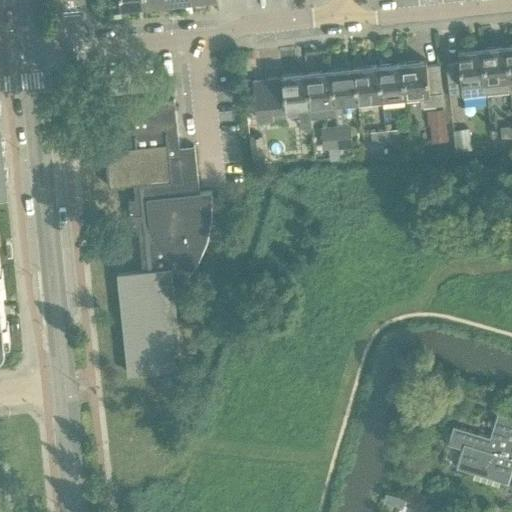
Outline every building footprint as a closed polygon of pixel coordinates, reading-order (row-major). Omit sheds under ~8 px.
[(505,45),(481,47),(485,82),(486,93),(510,90),(510,89),(509,79),(505,45)] [(458,61),(446,63),(449,93),(462,91),(463,95),(486,93),(485,82),(481,47),(457,50),(458,61)] [(402,61),(405,96),(419,95),(420,106),(443,103),(439,64),(426,65),(426,59),(402,61)] [(381,98),(405,96),(402,61),(378,64),(381,98)] [(357,101),(381,98),(378,64),(353,66),(357,101)] [(333,103),(357,101),(353,66),(329,69),(333,103)] [(309,106),(333,103),(329,69),(305,71),(309,106)] [(286,108),(309,106),(305,71),(281,74),(281,77),(266,79),(267,87),(255,89),(259,119),(286,117),(286,108)] [(139,226),(141,243),(143,270),(119,273),(128,373),(157,369),(159,377),(171,374),(171,368),(181,367),(179,352),(171,267),(176,267),(183,281),(197,261),(208,239),(212,215),(212,191),(200,192),(195,144),(179,146),(177,121),(174,99),(116,105),(119,136),(104,138),(109,183),(134,180),(136,198),(129,199),(132,227),(139,226)] [(447,139),(444,108),(426,110),(428,124),(429,124),(431,141),(447,139)] [(350,122),(335,124),(336,130),(337,142),(352,140),(351,129),(350,122)] [(335,124),(322,126),(322,132),(324,143),(337,142),(336,130),(335,124)] [(511,135),(511,124),(500,126),(501,136),(511,135)] [(384,129),(385,139),(400,138),(399,127),(384,129)] [(453,129),(455,149),(471,147),(469,127),(453,129)] [(371,141),(385,139),(384,129),(370,130),(371,141)] [(250,136),(253,159),(265,158),(262,134),(250,136)] [(511,422),(511,421),(511,416),(496,412),(489,435),(453,424),(448,438),(463,442),(456,466),(507,481),(511,466),(511,422)] [(405,498),(386,492),(383,500),(402,507),(405,498)]
